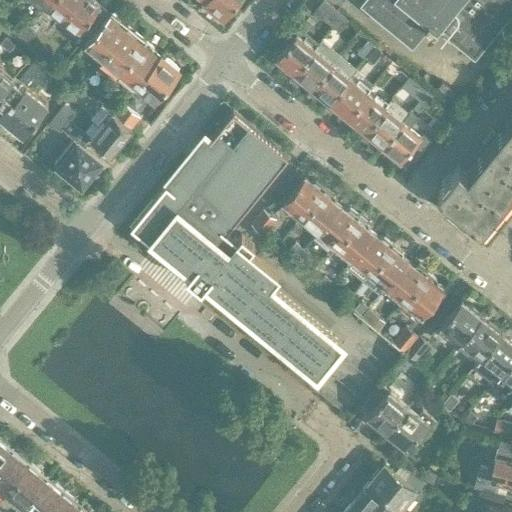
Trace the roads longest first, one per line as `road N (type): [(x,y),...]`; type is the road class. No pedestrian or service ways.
road 1 (residential): [(499,281),(226,61)]
road 2 (residential): [(86,228),(226,61)]
road 3 (residential): [(0,388),(149,511)]
road 4 (residential): [(0,334),(86,228)]
